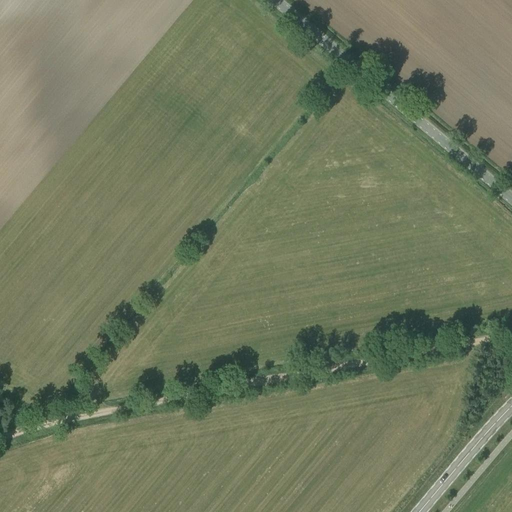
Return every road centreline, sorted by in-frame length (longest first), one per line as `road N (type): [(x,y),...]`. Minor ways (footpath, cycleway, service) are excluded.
road 1 (track): [(0,437),(511,335)]
road 2 (unclassified): [(511,199),(276,0)]
road 3 (primary): [(419,511),(511,405)]
